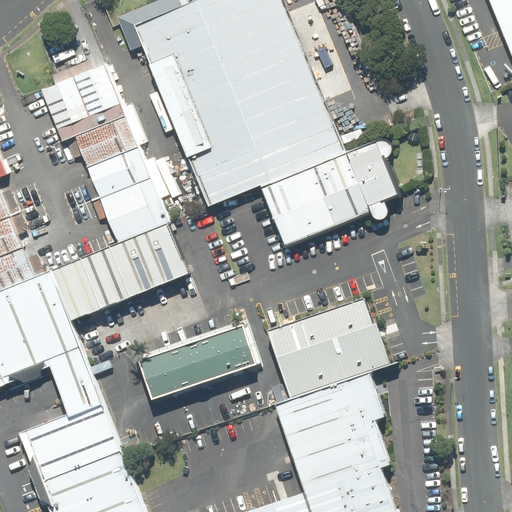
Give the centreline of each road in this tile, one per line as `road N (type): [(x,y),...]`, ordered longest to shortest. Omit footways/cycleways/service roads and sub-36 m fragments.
road 1 (tertiary): [(476,308),(447,81),(415,0)]
road 2 (tertiary): [(483,511),(476,308)]
